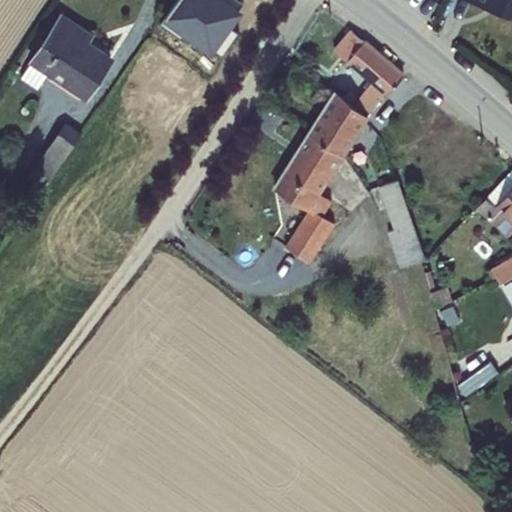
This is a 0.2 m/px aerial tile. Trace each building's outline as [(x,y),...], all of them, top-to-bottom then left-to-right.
[(511,0),(485,0),(511,9),(511,0)] [(373,77),(355,100),(367,109),(403,71),(362,33),(351,27),(335,45),(373,77)] [(62,80),(30,58),(0,101),(0,128),(4,132),(16,114),(53,139),(79,103),(56,88),(62,80)] [(334,88),(306,129),(343,153),(371,111),(367,109),(355,100),(334,88)] [(319,188),(343,153),(306,129),(271,181),(306,205),(280,242),(305,258),(332,220),(320,211),(330,196),(319,188)] [(45,174),(28,163),(0,202),(0,209),(13,219),(45,174)] [(511,166),(502,179),(509,184),(499,195),(504,198),(508,194),(511,197),(511,166)] [(386,234),(396,271),(425,262),(395,180),(400,179),(397,171),(376,180),(393,232),(386,234)] [(489,195),(511,213),(511,197),(508,194),(504,198),(499,195),(509,184),(502,179),(489,195)] [(511,251),(495,262),(504,277),(511,272),(511,251)] [(464,375),(472,386),(503,363),(495,352),(464,375)] [(489,405),(511,440),(511,396),(511,397),(508,393),(489,405)]
